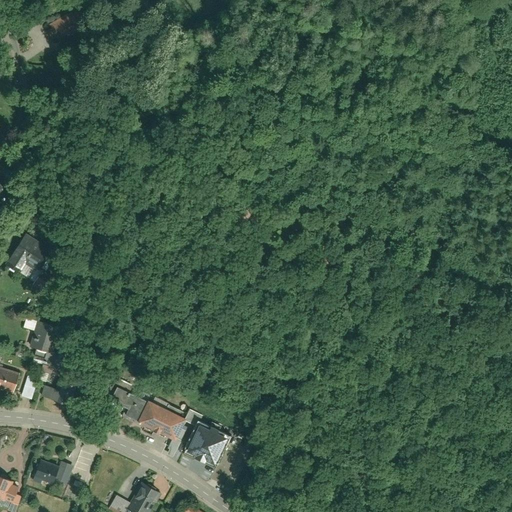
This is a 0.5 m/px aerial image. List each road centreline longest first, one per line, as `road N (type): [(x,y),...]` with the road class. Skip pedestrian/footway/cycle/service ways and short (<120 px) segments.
road 1 (residential): [(0,32),(13,33),(107,394),(110,438)]
road 2 (tertiary): [(110,438),(240,511)]
